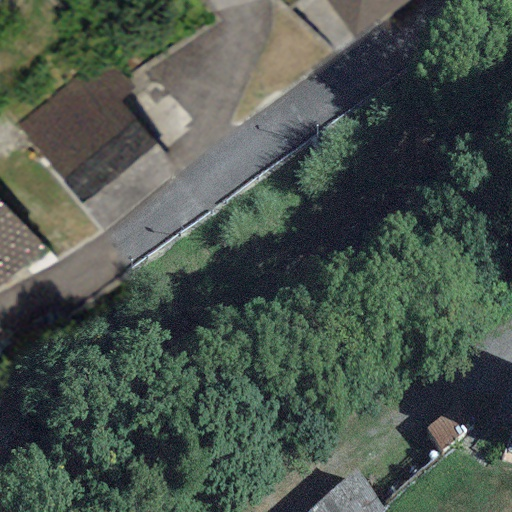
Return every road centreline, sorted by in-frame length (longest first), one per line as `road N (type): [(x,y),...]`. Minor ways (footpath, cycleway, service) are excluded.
road 1 (residential): [(464,0),(214,175)]
road 2 (residential): [(214,175),(0,326)]
road 3 (residential): [(214,175),(215,116),(236,37),(230,0)]
